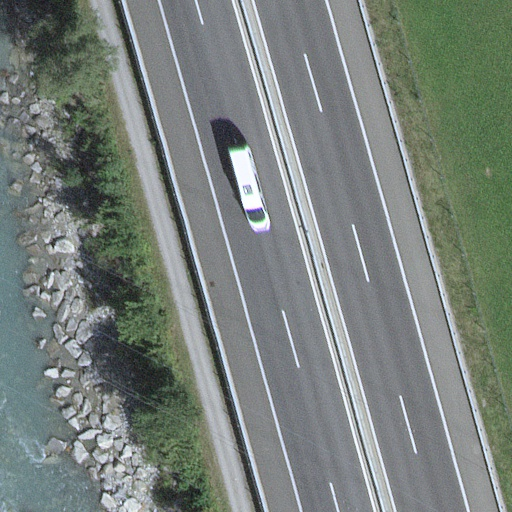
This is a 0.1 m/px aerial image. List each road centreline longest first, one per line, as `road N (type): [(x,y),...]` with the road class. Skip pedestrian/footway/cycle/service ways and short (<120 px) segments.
road 1 (track): [(98,0),(254,511)]
road 2 (motorway): [(192,0),(333,511)]
road 3 (motorway): [(427,511),(289,0)]
